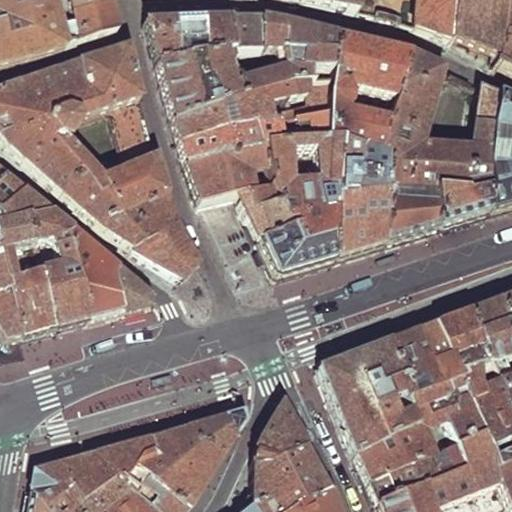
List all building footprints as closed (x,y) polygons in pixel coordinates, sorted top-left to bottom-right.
[(0,0),(0,72),(59,55),(54,35),(44,0),(0,0)] [(103,4),(102,0),(44,0),(54,35),(107,20),(103,4)] [(261,0),(291,5),(342,15),(355,17),(357,0),(261,0)] [(371,0),(357,0),(355,17),(376,24),(377,6),(371,0)] [(418,0),(418,35),(448,50),(448,47),(452,0),(418,0)] [(452,0),(448,47),(471,56),(493,65),(502,44),(505,0),(452,0)] [(511,0),(505,0),(502,44),(493,65),(491,71),(511,82),(511,0)] [(110,30),(107,20),(54,35),(59,55),(85,47),(112,38),(110,30)] [(185,30),(140,32),(152,72),(220,62),(230,60),(225,27),(185,30)] [(241,28),(225,27),(230,60),(256,59),(259,29),(241,28)] [(296,37),(259,29),(256,59),(275,61),(276,77),(229,90),(220,62),(152,72),(161,101),(169,127),(280,95),(327,90),(334,46),(296,37)] [(369,54),(334,46),(327,90),(325,123),(325,148),(337,150),(376,159),(404,61),(369,54)] [(2,95),(0,96),(0,151),(5,157),(94,236),(128,256),(150,243),(129,218),(160,203),(157,194),(144,145),(114,154),(120,178),(94,188),(60,148),(67,142),(70,137),(71,132),(69,129),(103,118),(109,139),(140,130),(120,58),(2,95)] [(383,164),(381,252),(407,245),(434,236),(429,198),(467,201),(483,196),(495,101),(476,94),(463,157),(417,153),(438,76),(404,61),(376,159),(375,163),(383,164)] [(295,127),(325,123),(327,90),(280,95),(169,127),(172,139),(176,151),(218,138),(251,134),(295,127)] [(483,196),(484,222),(511,213),(511,108),(495,101),(483,196)] [(325,123),(295,127),(296,150),(325,148),(325,123)] [(111,147),(114,154),(144,145),(142,138),(140,130),(109,139),(111,147)] [(218,138),(176,151),(179,163),(181,172),(257,153),(251,134),(218,138)] [(289,240),(254,249),(269,282),(274,284),(302,276),(330,267),(332,220),(337,150),(325,148),(296,150),(257,153),(263,174),(267,199),(272,214),(278,233),(287,231),(289,240)] [(375,163),(376,159),(337,150),(332,220),(330,267),(356,260),(381,252),(383,164),(375,163)] [(257,153),(181,172),(187,193),(193,211),(233,203),(241,221),(272,214),(267,199),(248,204),(243,178),(263,174),(257,153)] [(0,290),(15,345),(32,341),(50,337),(19,224),(40,217),(21,201),(0,184),(0,290)] [(429,198),(434,236),(458,230),(484,222),(483,196),(467,201),(429,198)] [(150,243),(128,256),(156,273),(176,284),(184,276),(192,267),(176,239),(171,230),(160,203),(129,218),(150,243)] [(272,214),(241,221),(248,236),(254,249),(289,240),(287,231),(278,233),(272,214)] [(19,224),(50,337),(66,333),(84,328),(60,246),(67,238),(54,228),(40,217),(19,224)] [(60,246),(84,328),(101,324),(118,320),(108,282),(113,276),(90,257),(67,238),(60,246)] [(108,282),(118,320),(133,316),(147,313),(146,302),(113,276),(108,282)] [(0,349),(15,345),(0,290),(0,349)] [(511,304),(510,305),(490,312),(463,322),(483,378),(487,376),(503,423),(508,423),(511,421),(511,304)] [(483,378),(463,322),(446,328),(429,334),(443,369),(447,369),(455,390),(478,445),(483,455),(511,445),(511,431),(508,423),(503,423),(487,376),(483,378)] [(443,369),(429,334),(420,338),(412,340),(434,398),(455,390),(447,369),(443,369)] [(434,398),(412,340),(399,345),(386,350),(408,408),(434,398)] [(408,408),(386,350),(351,362),(314,375),(332,420),(350,464),(409,436),(403,410),(408,408)] [(172,382),(170,374),(149,380),(151,388),(172,382)] [(409,436),(350,464),(357,478),(364,492),(451,456),(478,445),(455,390),(434,398),(408,408),(403,410),(409,436)] [(289,436),(277,415),(252,458),(301,458),(289,436)] [(209,429),(183,437),(219,460),(224,453),(240,430),(237,422),(209,429)] [(185,511),(219,460),(183,437),(161,443),(141,448),(147,457),(124,500),(108,511),(185,511)] [(459,476),(377,511),(441,511),(497,488),(505,511),(511,511),(511,445),(483,455),(478,445),(451,456),(459,476)] [(92,462),(124,500),(147,457),(141,448),(116,455),(92,462)] [(451,456),(364,492),(369,504),(372,511),(377,511),(459,476),(451,456)] [(313,480),(301,458),(252,458),(247,469),(245,511),(300,511),(323,499),(313,480)] [(26,505),(30,511),(108,511),(124,500),(92,462),(62,471),(30,480),(26,505)] [(328,511),(323,499),(300,511),(328,511)]
